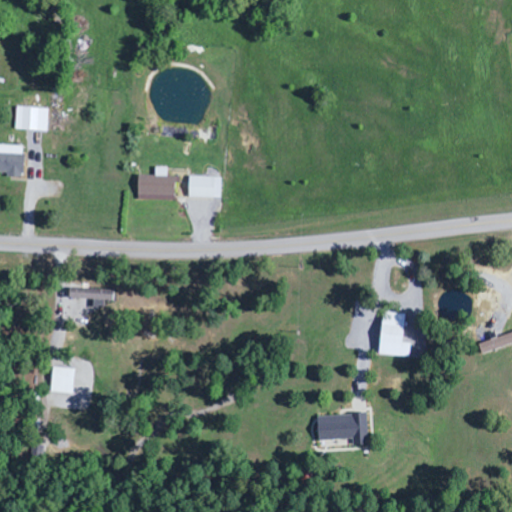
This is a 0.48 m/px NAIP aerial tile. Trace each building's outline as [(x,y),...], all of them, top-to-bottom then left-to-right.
[(18,131),(50,132),(51,110),(19,108),(18,131)] [(28,148),(0,146),(0,175),(26,177),(28,148)] [(141,201),(161,202),(161,197),(178,198),(179,178),(171,177),(171,169),(159,169),(158,177),(142,177),(141,201)] [(224,178),(193,177),(193,198),(224,199),(224,178)] [(117,291),(73,289),(73,300),(98,301),(97,308),(117,309),(117,291)] [(385,357),(414,358),(415,345),(409,345),(409,315),(386,314),(385,357)] [(511,346),(511,335),(483,346),(487,357),(511,346)] [(54,394),(77,395),(79,370),(56,369),(54,394)] [(323,442),(356,440),(357,448),(372,447),(371,415),(322,417),(323,442)]
